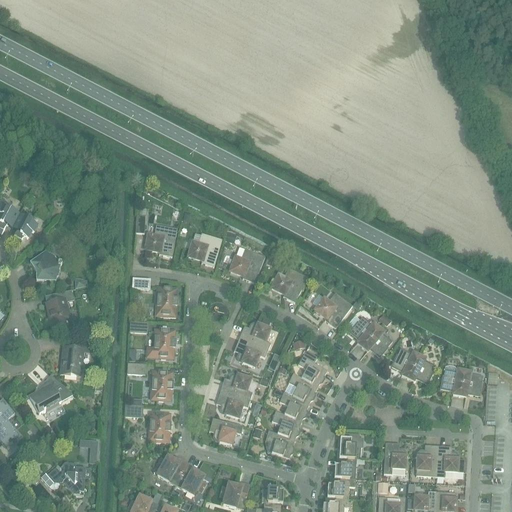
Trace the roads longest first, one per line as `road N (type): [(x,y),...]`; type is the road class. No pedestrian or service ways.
road 1 (primary): [(511,309),(0,43)]
road 2 (primary): [(0,73),(511,339)]
road 3 (residential): [(307,482),(188,447),(195,281)]
road 4 (residential): [(357,370),(307,331),(195,281)]
road 5 (residential): [(477,427),(405,401),(357,370)]
road 6 (residential): [(307,482),(332,410),(357,370)]
